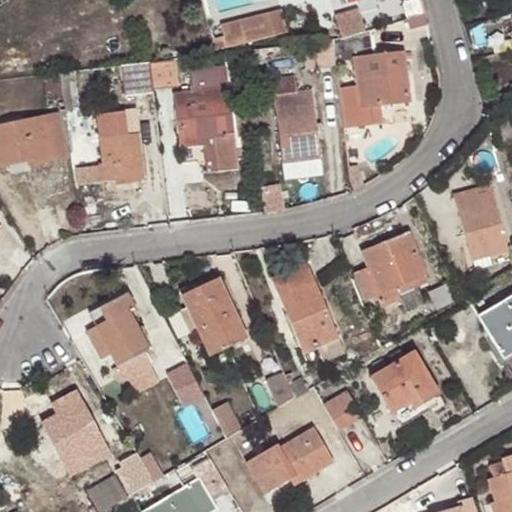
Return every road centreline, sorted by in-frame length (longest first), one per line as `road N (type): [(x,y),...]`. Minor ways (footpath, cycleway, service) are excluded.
road 1 (residential): [(25,353),(17,303),(52,260),(331,210),(395,185),(433,148),(445,114),(446,63),(431,0)]
road 2 (residential): [(341,511),(511,412)]
